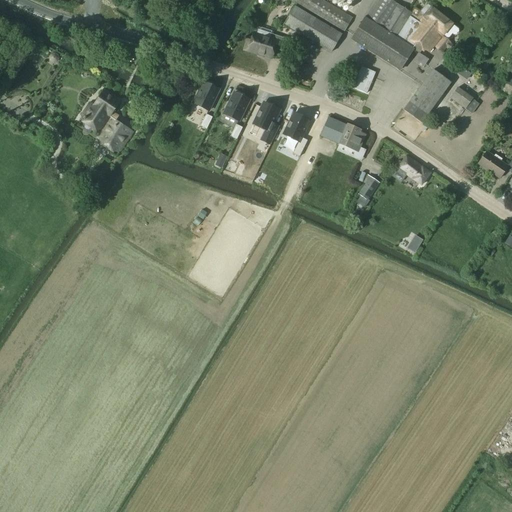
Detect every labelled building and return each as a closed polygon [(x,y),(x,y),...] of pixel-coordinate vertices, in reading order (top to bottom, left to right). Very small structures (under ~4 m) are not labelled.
[(289,0),(344,32),(352,18),(322,0),(289,0)] [(388,0),(375,0),(364,18),(350,40),(399,71),(413,48),(419,54),(421,51),(423,53),(425,51),(428,52),(442,35),(448,39),(452,34),(453,35),(455,35),(456,35),(457,34),(458,32),(458,29),(451,24),(431,8),(425,15),(415,8),(411,14),(388,0)] [(295,7),(284,25),(331,53),(342,35),(295,7)] [(248,41),(245,49),(265,56),(271,58),(274,49),(282,52),(286,39),(271,34),(272,31),(259,27),(255,28),(254,34),(253,34),(251,42),(248,41)] [(443,37),(434,48),(442,54),(446,49),(449,51),(453,45),(451,43),(443,37)] [(58,55),(55,53),(51,53),(48,57),(49,61),(52,64),(57,63),(59,60),(58,55)] [(352,88),(366,94),(375,73),(361,67),(352,88)] [(432,70),(408,103),(403,110),(422,124),(451,83),(432,70)] [(511,80),(509,78),(501,90),(511,97),(511,80)] [(206,83),(204,82),(193,104),(208,111),(219,90),(212,86),(214,84),(207,81),(206,83)] [(458,88),(449,99),(465,110),(473,98),(458,88)] [(89,104),(81,116),(82,121),(81,122),(95,132),(97,131),(101,129),(109,117),(110,118),(98,137),(100,143),(100,145),(111,152),(113,152),(120,153),(134,133),(116,121),(119,116),(113,112),(119,102),(103,92),(94,106),(89,104)] [(237,94),(234,93),(224,114),(239,121),(249,100),(243,97),(244,95),(238,92),(237,94)] [(264,103),(253,124),(266,130),(260,142),(268,145),(278,126),(272,124),(279,110),(273,107),(274,105),(267,102),(266,104),(264,103)] [(294,113),(283,135),(298,142),(293,154),(299,157),(307,141),(301,138),(309,120),(303,117),(304,115),(298,112),(297,114),(294,113)] [(212,117),(206,114),(200,126),(206,129),(212,117)] [(338,145),(339,144),(358,152),(365,136),(360,133),(361,131),(347,125),(346,126),(328,118),(320,136),(338,145)] [(242,128),(236,125),(230,137),(236,140),(242,128)] [(499,179),(506,170),(511,174),(511,172),(511,159),(507,166),(500,161),(501,160),(495,156),(494,157),(486,152),(478,164),(499,179)] [(219,153),(213,164),(220,168),(226,156),(219,153)] [(396,166),(398,168),(396,171),(405,177),(406,176),(421,186),(430,174),(406,157),(402,164),(399,162),(396,166)] [(368,201),(380,183),(370,177),(358,195),(368,201)] [(408,248),(415,252),(422,240),(415,236),(408,248)] [(495,251),(490,247),(485,252),(491,257),(495,251)]
